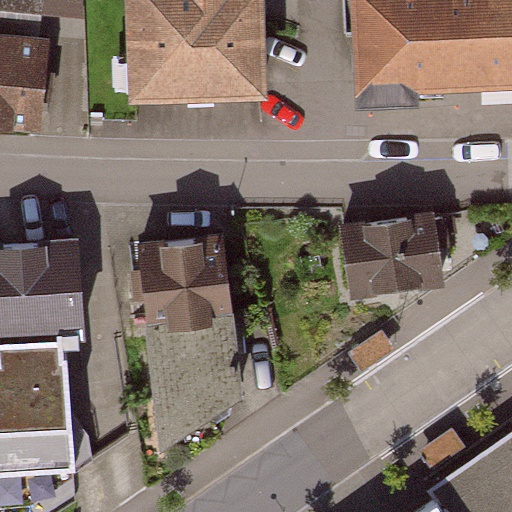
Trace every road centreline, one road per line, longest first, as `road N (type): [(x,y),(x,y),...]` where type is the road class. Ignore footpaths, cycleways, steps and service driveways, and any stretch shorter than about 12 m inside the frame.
road 1 (residential): [(511,181),(0,175)]
road 2 (residential): [(235,511),(511,319)]
